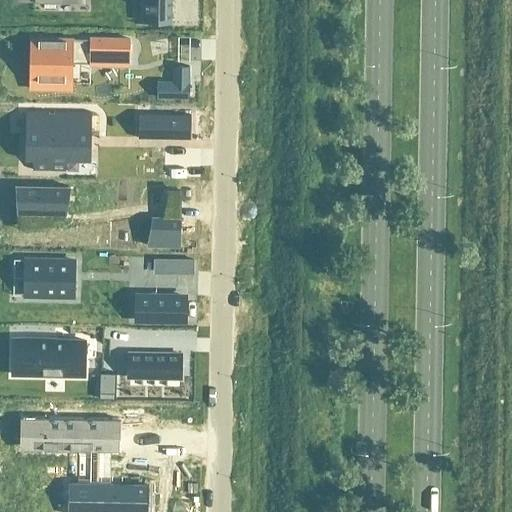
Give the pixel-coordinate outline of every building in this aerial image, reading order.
[(139,0),(139,18),(171,18),(171,0),(139,0)] [(31,37),(30,81),(70,82),(70,63),(89,63),(89,64),(129,65),(129,39),(89,38),(89,39),(73,39),(73,38),(31,37)] [(172,82),(172,98),(188,98),(189,66),(173,66),(172,82)] [(24,159),(32,160),(32,169),(31,169),(63,170),(62,170),(62,168),(62,159),(82,159),(82,160),(83,160),(83,148),(87,148),(88,114),(91,114),(91,112),(25,111),(25,112),(27,112),(27,113),(28,113),(28,129),(27,129),(27,130),(28,130),(28,134),(26,134),(26,136),(28,136),(27,144),(26,144),(26,146),(27,146),(27,150),(26,150),(26,151),(27,151),(27,157),(26,157),(26,158),(24,158),(24,159)] [(138,137),(138,138),(163,138),(188,138),(188,137),(188,136),(188,131),(188,130),(188,117),(188,116),(189,116),(189,114),(190,114),(139,113),(139,115),(140,115),(140,136),(138,136),(138,137)] [(20,185),(20,208),(24,208),(24,224),(50,220),(51,209),(64,207),(67,186),(20,185)] [(169,191),(168,203),(180,203),(181,191),(169,191)] [(169,218),(169,245),(180,245),(180,218),(169,218)] [(25,259),(25,295),(73,296),(73,260),(25,259)] [(153,259),(153,271),(161,271),(162,259),(153,259)] [(185,260),(184,272),(193,272),(193,260),(185,260)] [(136,295),(136,319),(184,320),(184,296),(136,295)] [(52,370),(82,370),(82,336),(52,335),(37,335),(30,335),(24,335),(24,339),(24,348),(24,357),(24,367),(24,369),(30,369),(38,369),(52,370)] [(129,350),(128,373),(132,377),(176,377),(180,374),(180,351),(167,351),(154,351),(129,350)] [(99,372),(99,393),(115,393),(116,373),(99,372)] [(20,416),(20,418),(22,418),(21,444),(96,446),(96,482),(69,482),(67,511),(147,511),(148,497),(146,497),(147,485),(140,485),(140,483),(105,483),(106,452),(119,452),(119,450),(117,450),(118,420),(120,420),(120,418),(20,416)]
